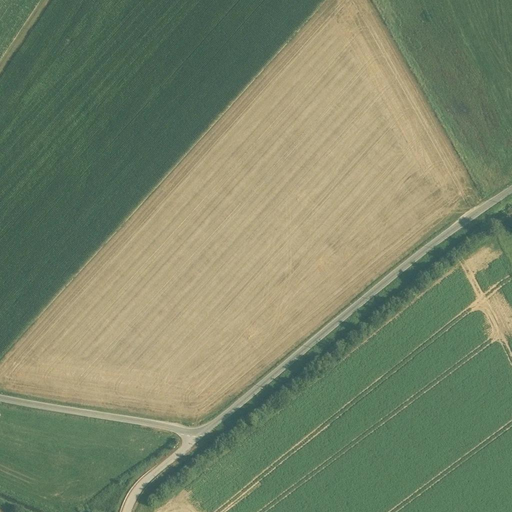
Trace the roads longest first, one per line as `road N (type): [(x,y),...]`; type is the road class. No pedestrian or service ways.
road 1 (tertiary): [(200,432),(511,189)]
road 2 (tertiary): [(0,400),(200,432)]
